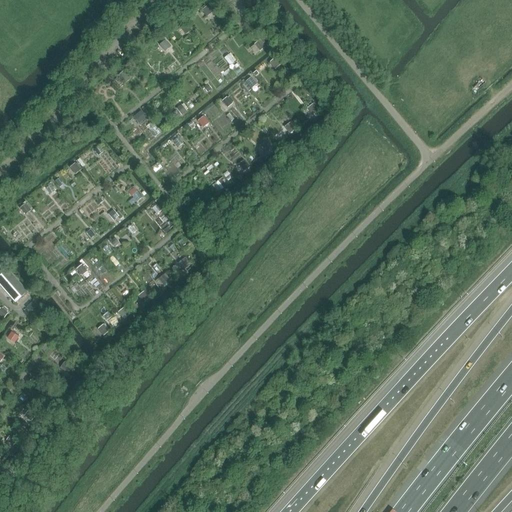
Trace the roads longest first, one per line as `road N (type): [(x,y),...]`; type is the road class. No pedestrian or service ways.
road 1 (motorway): [(511,272),(290,511)]
road 2 (motorway): [(511,309),(360,511)]
road 3 (unclassified): [(0,185),(150,0)]
road 4 (motorway): [(511,379),(404,511)]
